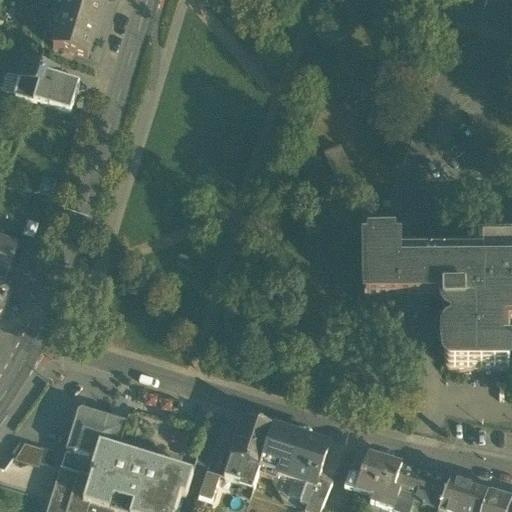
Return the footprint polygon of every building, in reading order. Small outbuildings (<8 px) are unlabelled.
[(67,0),(62,19),(97,30),(105,0),(67,0)] [(87,63),(97,30),(62,19),(53,52),(87,63)] [(25,63),(19,82),(53,92),(56,80),(57,80),(59,74),(25,63)] [(79,87),(57,80),(56,80),(53,92),(19,82),(13,100),(70,117),(79,87)] [(29,118),(25,129),(48,137),(52,126),(29,118)] [(25,129),(21,140),(44,148),(48,137),(25,129)] [(21,140),(17,151),(40,159),(44,148),(21,140)] [(0,242),(0,284),(4,285),(17,249),(0,242)] [(509,330),(511,330),(511,250),(481,251),(481,263),(416,263),(416,253),(399,254),(399,253),(392,254),(392,248),(370,248),(370,254),(365,254),(365,309),(396,309),(396,319),(440,318),(440,321),(436,324),(433,332),(436,341),(443,347),(443,359),(444,359),(444,368),(445,373),(450,376),(508,375),(508,359),(509,359),(509,330)] [(10,294),(0,290),(0,319),(1,319),(10,294)] [(79,414),(77,421),(80,422),(85,419),(86,416),(79,414)] [(108,422),(86,416),(85,419),(80,422),(77,421),(60,473),(60,475),(88,483),(90,477),(91,477),(100,449),(108,422)] [(126,428),(108,422),(100,449),(118,455),(119,452),(126,428)] [(253,493),(259,474),(273,433),(244,423),(224,483),(253,493)] [(318,484),(329,452),(273,433),(259,474),(306,490),(315,493),(318,484)] [(12,467),(39,475),(44,456),(24,449),(12,467)] [(98,511),(176,511),(181,500),(185,501),(193,477),(180,474),(181,471),(119,452),(118,455),(100,449),(91,477),(93,478),(84,508),(98,511)] [(349,480),(361,483),(368,463),(356,460),(349,480)] [(344,493),(373,502),(385,468),(368,462),(368,463),(361,483),(349,480),(344,493)] [(401,473),(385,468),(373,502),(370,510),(375,511),(395,511),(400,500),(393,497),(401,473)] [(98,511),(84,508),(93,478),(91,477),(90,477),(88,483),(60,475),(60,473),(56,471),(48,497),(53,498),(48,511),(98,511)] [(393,497),(400,500),(416,505),(424,480),(401,473),(393,497)] [(199,499),(212,504),(219,481),(207,476),(199,499)] [(416,505),(414,511),(418,511),(442,511),(452,489),(424,480),(416,505)] [(322,511),(332,489),(318,484),(315,493),(306,490),(300,508),(307,511),(306,511),(322,511)] [(510,511),(511,508),(452,489),(442,511),(510,511)] [(413,511),(414,511),(416,505),(400,500),(395,511),(413,511)]
